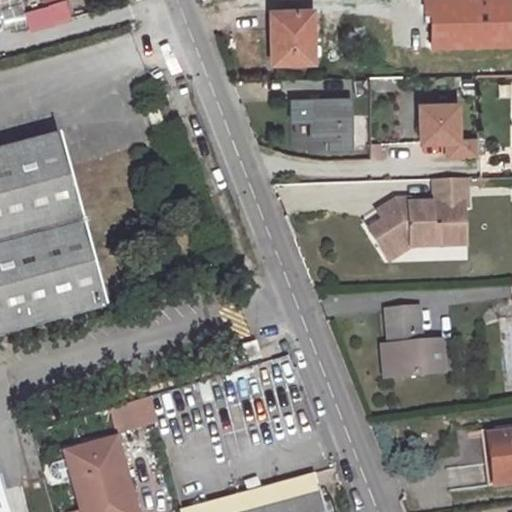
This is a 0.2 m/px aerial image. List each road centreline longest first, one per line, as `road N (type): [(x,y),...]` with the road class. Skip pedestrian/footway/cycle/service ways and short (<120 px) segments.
road 1 (residential): [(177,0),(379,511)]
road 2 (unknown): [(0,403),(295,299)]
road 3 (unknown): [(245,172),(470,167)]
road 4 (unknown): [(181,8),(0,59)]
road 5 (unknown): [(177,485),(350,438)]
